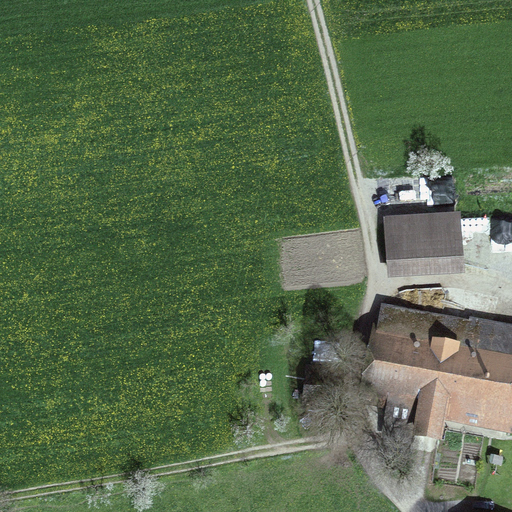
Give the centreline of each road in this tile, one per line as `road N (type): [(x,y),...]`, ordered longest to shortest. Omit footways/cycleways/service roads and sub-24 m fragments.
road 1 (track): [(350,436),(373,264),(312,0)]
road 2 (track): [(350,436),(0,497)]
